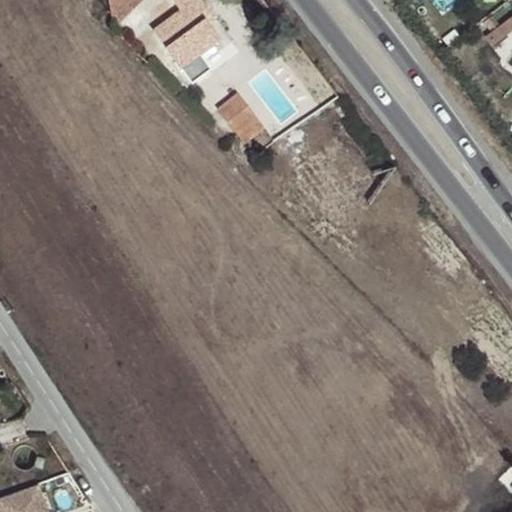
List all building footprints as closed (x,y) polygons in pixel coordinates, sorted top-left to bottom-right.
[(143,0),(109,0),(114,30),(143,0)] [(200,16),(206,12),(197,0),(172,0),(183,14),(155,34),(192,85),(212,71),(205,62),(202,57),(220,44),(209,28),(200,16)] [(215,23),(206,12),(200,16),(209,28),(215,23)] [(511,34),(511,19),(486,39),(494,49),(511,34)] [(202,57),(205,62),(223,49),(220,44),(202,57)] [(218,112),(245,145),(264,129),(237,97),(218,112)] [(45,461),(37,458),(33,467),(42,470),(45,461)] [(45,511),(37,487),(0,499),(0,511),(45,511)]
